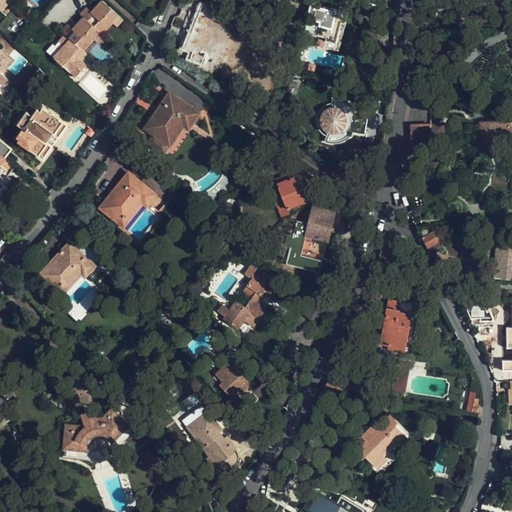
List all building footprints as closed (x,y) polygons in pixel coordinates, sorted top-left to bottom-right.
[(0,0),(0,8),(2,10),(9,4),(12,0),(0,0)] [(345,25),(348,12),(311,3),(307,17),(320,20),(317,33),(326,36),(324,44),(335,47),(338,35),(340,27),(340,24),(345,25)] [(9,4),(2,10),(8,16),(14,9),(9,4)] [(89,11),(82,18),(98,33),(102,37),(112,25),(118,19),(101,4),(92,14),(89,11)] [(194,50),(191,58),(203,62),(218,20),(214,19),(218,10),(201,4),(191,32),(189,31),(184,46),(194,50)] [(147,20),(154,23),(159,11),(151,8),(147,20)] [(65,38),(81,52),(92,40),(98,33),(82,18),(73,29),(69,26),(61,34),(65,38)] [(125,25),(118,19),(112,25),(119,31),(125,25)] [(98,33),(92,40),(99,47),(105,39),(102,37),(98,33)] [(69,74),(76,67),(85,56),(81,52),(65,38),(58,45),(62,48),(52,60),(69,74)] [(81,72),(76,67),(69,74),(75,79),(81,72)] [(45,84),(51,78),(43,71),(34,80),(39,84),(42,81),(45,84)] [(184,119),(191,124),(199,112),(171,93),(156,117),(154,116),(146,127),(160,137),(158,140),(153,137),(150,142),(164,151),(169,143),(174,140),(177,134),(175,132),(181,123),(184,119)] [(334,105),(335,118),(329,130),(325,139),(329,141),(333,141),(338,141),(345,139),(348,137),(351,135),(354,131),(365,133),(368,114),(357,113),(354,105),(348,100),(341,96),(337,95),(333,96),(334,105)] [(45,159),(53,148),(48,144),(49,142),(56,133),(62,138),(72,125),(45,103),(35,116),(30,111),(20,123),(26,128),(18,138),(34,150),(45,159)] [(329,130),(335,118),(334,105),(330,107),(326,109),(324,111),(322,115),(322,119),(323,124),(326,127),(329,130)] [(188,128),(191,124),(184,119),(181,123),(188,128)] [(511,119),(479,120),(479,137),(497,136),(498,142),(511,141),(511,119)] [(411,123),(411,142),(444,142),(444,123),(411,123)] [(0,151),(6,156),(14,147),(0,134),(0,151)] [(0,164),(9,172),(15,165),(6,156),(0,151),(0,164)] [(0,173),(4,177),(9,172),(0,164),(0,173)] [(283,197),(287,207),(307,199),(297,174),(295,175),(293,171),(276,177),(278,181),(277,182),(283,197)] [(120,221),(117,225),(124,230),(154,194),(128,172),(120,183),(121,184),(102,207),(120,221)] [(330,193),(327,201),(336,204),(338,195),(330,193)] [(289,213),(287,207),(283,197),(275,200),(281,216),(289,213)] [(227,198),(218,207),(221,210),(230,202),(227,198)] [(344,208),(313,201),(308,221),(297,218),(286,262),(320,271),(323,259),(302,253),(306,234),(328,240),(333,219),(341,220),(344,208)] [(216,220),(226,229),(229,223),(220,215),(216,220)] [(436,228),(433,230),(438,239),(441,244),(442,240),(436,228)] [(433,230),(422,236),(428,247),(436,248),(438,239),(433,230)] [(78,243),(66,232),(62,236),(65,239),(56,249),(59,251),(38,273),(53,287),(60,279),(63,282),(77,268),(81,272),(89,264),(73,248),(78,243)] [(511,243),(511,235),(500,234),(499,236),(499,242),(511,243)] [(495,266),(494,276),(511,277),(511,243),(499,242),(499,236),(487,235),(485,258),(495,259),(495,266)] [(389,246),(384,245),(378,260),(383,262),(383,266),(388,266),(387,269),(399,270),(399,262),(403,263),(413,258),(406,244),(400,247),(400,246),(389,245),(389,246)] [(233,255),(225,249),(219,257),(228,263),(233,255)] [(280,287),(257,270),(256,271),(250,266),(244,274),(251,279),(242,290),(251,297),(245,306),(236,300),(229,308),(222,304),(216,311),(224,316),(221,319),(229,324),(231,322),(239,328),(245,320),(253,326),(268,305),(262,301),(269,290),(275,295),(280,287)] [(60,279),(53,287),(60,293),(67,286),(63,282),(60,279)] [(464,300),(464,301),(482,300),(481,290),(472,290),(472,283),(459,283),(459,300),(464,300)] [(175,298),(177,296),(174,293),(170,298),(163,309),(170,315),(180,302),(175,298)] [(403,299),(392,297),(390,307),(386,307),(384,314),(389,314),(384,336),(392,338),(390,347),(406,350),(409,335),(413,314),(414,312),(401,310),(403,299)] [(414,312),(414,311),(411,310),(412,301),(403,299),(401,310),(414,312)] [(482,300),(464,301),(470,318),(480,317),(481,320),(494,319),(491,310),(487,310),(483,300),(482,300)] [(384,314),(386,307),(383,307),(382,312),(381,312),(378,326),(383,327),(381,335),(380,335),(377,349),(389,351),(390,347),(392,338),(384,336),(389,314),(384,314)] [(511,368),(511,326),(507,327),(507,348),(511,347),(511,359),(503,359),(503,369),(511,368)] [(235,400),(256,380),(242,365),(241,366),(234,359),(217,375),(224,383),(222,386),(235,400)] [(410,362),(398,360),(395,375),(407,377),(410,362)] [(270,368),(267,372),(278,380),(281,377),(270,368)] [(407,377),(395,375),(392,389),(401,391),(405,392),(407,377)] [(342,385),(331,379),(326,387),(332,390),(335,389),(338,392),(342,393),(344,388),(342,385)] [(260,384),(256,380),(235,400),(239,404),(260,384)] [(479,397),(474,397),(473,411),(475,412),(480,411),(481,408),(481,405),(478,402),(479,397)] [(113,453),(113,448),(116,451),(137,430),(121,414),(124,410),(115,401),(105,411),(97,412),(95,404),(80,410),(83,419),(78,424),(64,423),(62,451),(89,453),(92,458),(98,461),(105,461),(110,457),(113,453)] [(212,414),(232,440),(248,425),(228,402),(212,414)] [(200,412),(206,420),(210,417),(212,414),(207,406),(200,412)] [(164,414),(172,424),(178,419),(170,409),(164,414)] [(383,422),(378,417),(355,442),(359,446),(355,450),(378,471),(388,460),(391,463),(404,449),(402,446),(413,435),(391,413),(383,422)] [(229,442),(232,440),(212,414),(210,417),(229,442)] [(223,454),(232,448),(233,447),(229,442),(210,417),(206,420),(191,432),(207,455),(205,457),(212,466),(225,457),(223,454)] [(463,451),(464,439),(446,437),(445,449),(463,451)] [(235,455),(232,448),(223,454),(225,457),(212,466),(216,473),(235,460),(235,455)] [(499,487),(490,486),(489,493),(498,495),(499,487)] [(300,511),(369,511),(343,497),(338,505),(309,488),(296,510),(300,511)]
